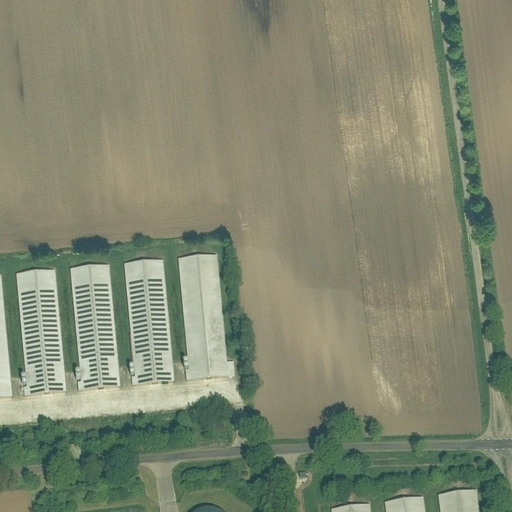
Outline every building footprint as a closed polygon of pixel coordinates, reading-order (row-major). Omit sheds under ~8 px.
[(187,384),(228,379),(217,258),(179,262),(187,384)] [(134,388),(175,384),(165,263),(126,266),(134,388)] [(79,394),(120,390),(110,268),(71,272),(79,394)] [(24,399),(65,394),(54,273),(16,276),(24,399)] [(0,400),(12,400),(1,278),(0,278),(0,400)] [(439,511),(478,511),(476,491),(438,496),(439,511)] [(386,511),(425,511),(424,500),(386,505),(386,511)]
